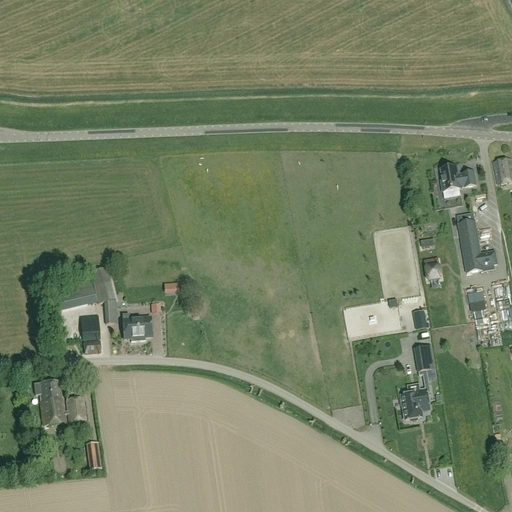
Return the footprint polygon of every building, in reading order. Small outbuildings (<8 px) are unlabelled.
[(511,170),(510,161),(493,164),(498,188),(511,184),(511,170)] [(473,174),(458,176),(457,169),(440,172),(442,182),(440,182),(442,194),(460,191),(460,190),(475,188),(473,174)] [(457,226),(465,276),(483,273),(483,270),(497,267),(495,253),(480,256),(475,223),(457,226)] [(437,262),(425,264),(428,282),(440,280),(437,262)] [(116,325),(114,302),(106,270),(90,274),(98,306),(103,304),(105,326),(116,325)] [(166,281),(166,290),(181,290),(181,280),(166,281)] [(93,289),(47,300),(50,317),(96,305),(93,289)] [(153,312),(163,312),(163,301),(153,301),(153,312)] [(81,343),(99,342),(98,318),(80,319),(81,343)] [(149,319),(136,321),(137,344),(145,343),(144,340),(151,339),(149,319)] [(137,344),(136,321),(122,322),(123,342),(130,341),(130,344),(137,344)] [(99,344),(82,345),(83,357),(100,355),(99,344)] [(431,348),(414,351),(418,375),(419,378),(423,377),(425,392),(426,392),(427,396),(430,395),(427,373),(435,372),(431,348)] [(59,383),(33,387),(35,398),(39,397),(43,428),(64,425),(59,383)] [(401,401),(400,402),(401,408),(403,409),(405,423),(410,422),(411,424),(417,423),(418,420),(419,420),(422,420),(422,414),(421,414),(430,412),(427,396),(426,392),(425,392),(411,394),(411,396),(401,398),(401,401)] [(68,425),(85,423),(82,400),(65,402),(68,425)] [(102,471),(98,444),(86,446),(89,472),(102,471)]
